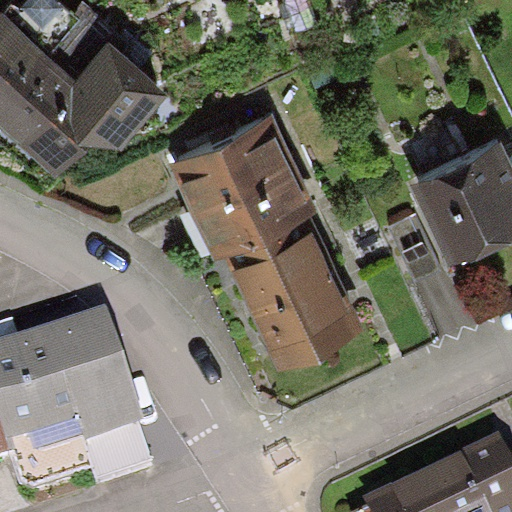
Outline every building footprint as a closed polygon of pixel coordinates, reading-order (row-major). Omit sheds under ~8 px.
[(70,61),(0,4),(0,121),(51,163),(87,118),(112,137),(162,75),(99,25),(70,61)] [(267,105),(162,156),(210,253),(219,249),(302,208),(315,202),(267,105)] [(511,167),(491,122),(405,161),(446,250),(511,219),(511,167)] [(302,208),(219,249),(274,360),(357,319),(302,208)] [(99,316),(0,347),(0,450),(69,428),(76,450),(136,431),(99,316)] [(511,511),(511,469),(500,445),(371,508),(372,511),(511,511)]
